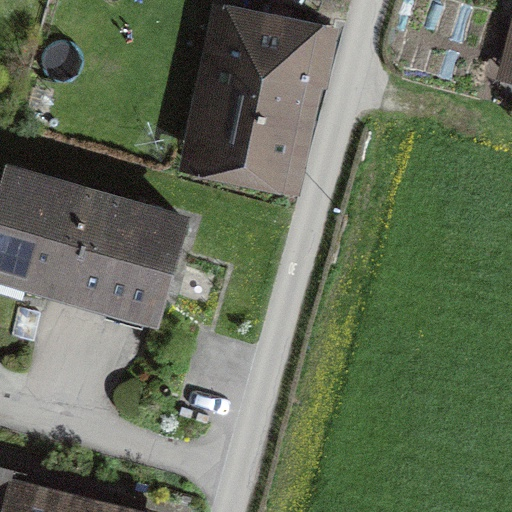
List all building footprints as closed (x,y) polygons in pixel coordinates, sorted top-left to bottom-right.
[(300,80),(319,84),(329,37),(287,28),(289,16),(276,13),(274,26),(235,17),(208,148),(282,164),(300,80)] [(511,41),(499,88),(511,92),(511,41)] [(416,92),(408,135),(496,151),(504,108),(416,92)] [(9,169),(0,199),(0,271),(154,316),(182,219),(9,169)] [(122,511),(126,498),(0,465),(0,511),(122,511)]
